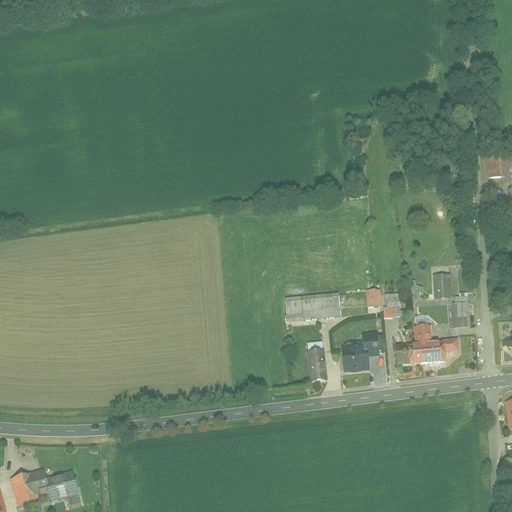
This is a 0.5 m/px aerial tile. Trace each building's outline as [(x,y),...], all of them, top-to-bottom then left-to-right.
[(484,163),(484,187),(503,187),(503,162),(484,163)] [(422,220),(408,213),(404,222),(417,229),(422,220)] [(442,281),(431,281),(431,302),(443,302),(442,281)] [(382,292),(385,318),(397,317),(394,291),(382,292)] [(366,312),(380,311),(378,292),(365,293),(366,312)] [(287,325),(343,322),(342,306),(302,308),(301,300),(286,301),(287,325)] [(460,328),(471,328),(470,306),(459,306),(460,328)] [(396,351),(397,367),(409,366),(409,368),(445,364),(444,356),(458,354),(457,348),(454,349),(454,345),(443,346),(443,348),(425,350),(424,345),(430,344),(429,331),(414,332),(415,349),(396,351)] [(342,358),(343,374),(369,372),(368,360),(377,359),(376,343),(362,344),(363,356),(342,358)] [(308,355),(311,385),(327,383),(323,354),(308,355)] [(78,497),(73,476),(47,483),(45,475),(33,478),(38,499),(49,496),(51,504),(78,497)] [(19,511),(20,511),(41,506),(38,499),(33,478),(32,476),(11,483),(19,511)]
